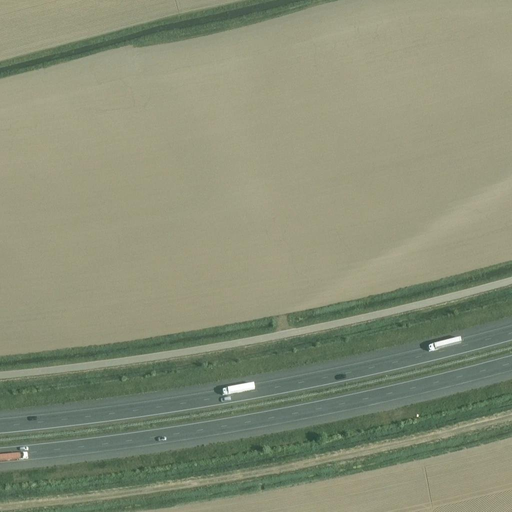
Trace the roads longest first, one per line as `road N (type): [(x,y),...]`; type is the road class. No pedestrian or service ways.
road 1 (unclassified): [(511,280),(319,327),(0,375)]
road 2 (motorway): [(511,333),(295,385),(0,427)]
road 3 (motorway): [(0,456),(298,414),(511,363)]
